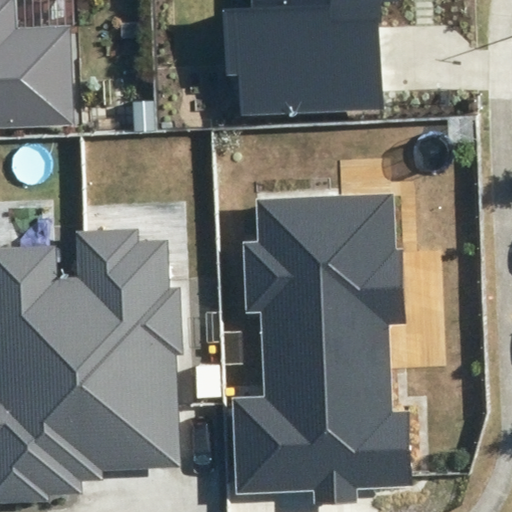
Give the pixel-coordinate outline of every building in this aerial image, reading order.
[(0,0),(0,125),(72,124),(69,24),(16,26),(15,0),(0,0)] [(239,116),(384,111),(381,23),(384,23),(384,1),(399,1),(398,0),(251,0),(252,6),(223,7),(226,73),(238,72),(239,116)] [(397,246),(395,193),(258,198),(259,242),(246,243),(249,310),(263,310),(266,397),(231,398),(235,493),(315,490),(315,500),(353,499),(352,487),(411,484),(408,411),(393,411),(390,327),(407,326),(404,246),(397,246)] [(139,228),(76,230),(77,275),(84,479),(103,478),(103,469),(180,467),(176,353),(182,353),(180,288),(169,289),(168,239),(139,240),(139,228)] [(84,479),(77,275),(55,277),(54,244),(0,248),(0,503),(48,503),(47,495),(84,495),(84,479)]
